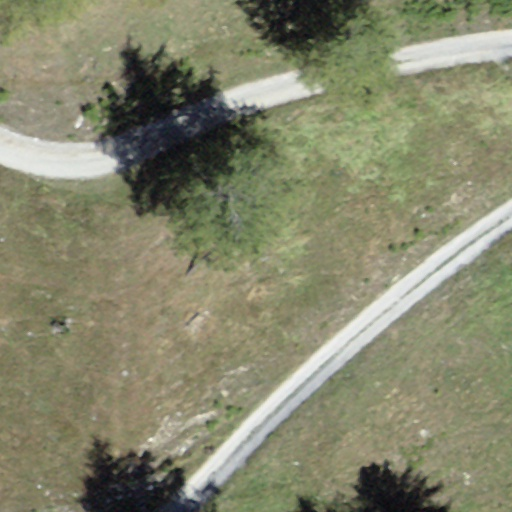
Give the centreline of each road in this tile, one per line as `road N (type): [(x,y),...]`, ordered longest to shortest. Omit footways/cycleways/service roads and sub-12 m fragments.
road 1 (track): [(511,43),(402,60),(246,99),(115,153),(74,160),(0,145)]
road 2 (track): [(173,511),(246,432),(511,212)]
